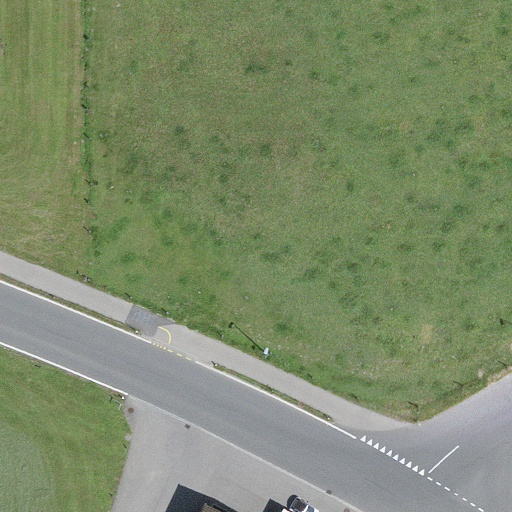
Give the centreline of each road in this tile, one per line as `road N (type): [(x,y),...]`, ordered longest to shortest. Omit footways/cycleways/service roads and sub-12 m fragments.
road 1 (tertiary): [(0,311),(248,416),(407,501)]
road 2 (tertiary): [(407,501),(458,447),(511,409)]
